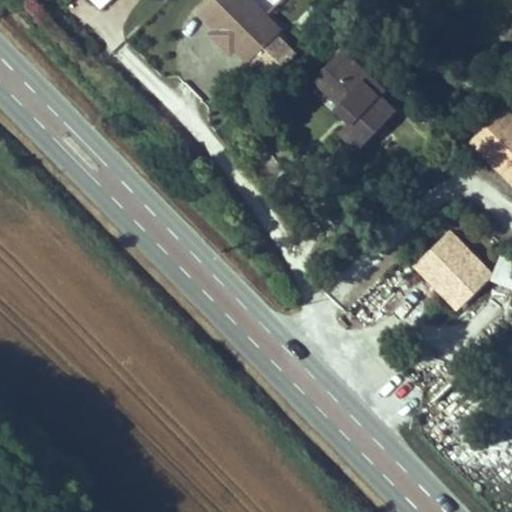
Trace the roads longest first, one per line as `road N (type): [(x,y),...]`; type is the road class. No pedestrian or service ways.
road 1 (primary): [(459,511),(0,40)]
road 2 (primary): [(0,94),(406,511)]
road 3 (unknown): [(307,356),(309,312),(433,187),(469,185),(511,212)]
